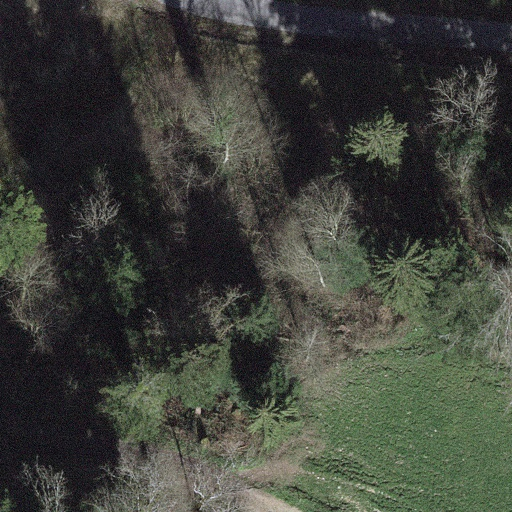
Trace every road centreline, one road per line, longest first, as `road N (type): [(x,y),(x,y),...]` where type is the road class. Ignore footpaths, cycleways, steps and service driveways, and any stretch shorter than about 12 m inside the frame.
road 1 (track): [(189,0),(232,16),(511,42)]
road 2 (track): [(0,409),(288,511)]
